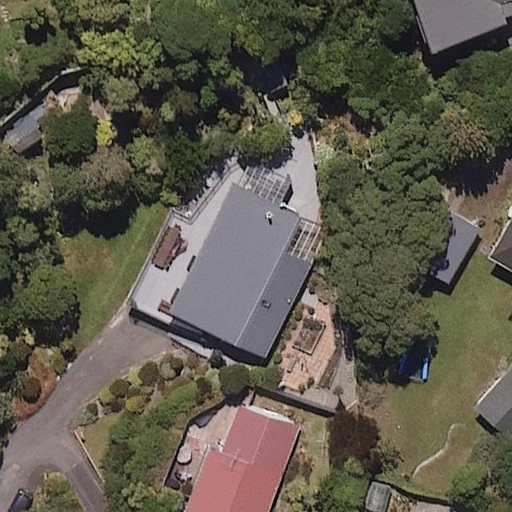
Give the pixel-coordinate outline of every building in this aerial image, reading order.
[(409,0),(419,31),(508,3),(506,0),(409,0)] [(511,130),(484,115),(440,190),(426,182),(390,244),(447,276),(470,237),(511,261),(511,130)] [(329,229),(220,168),(204,195),(197,191),(144,286),(260,351),(329,229)] [(511,356),(476,398),(493,428),(511,417),(511,356)] [(265,511),(300,424),(227,396),(215,428),(208,425),(173,511),(265,511)]
